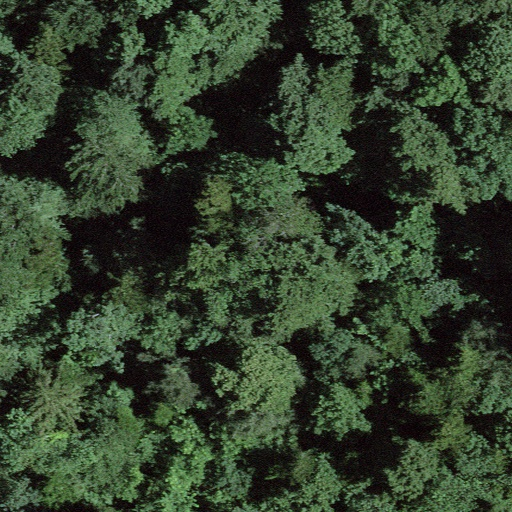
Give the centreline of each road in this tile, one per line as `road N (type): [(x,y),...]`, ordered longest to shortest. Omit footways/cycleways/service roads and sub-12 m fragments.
road 1 (track): [(511,288),(337,193)]
road 2 (track): [(337,193),(511,182)]
